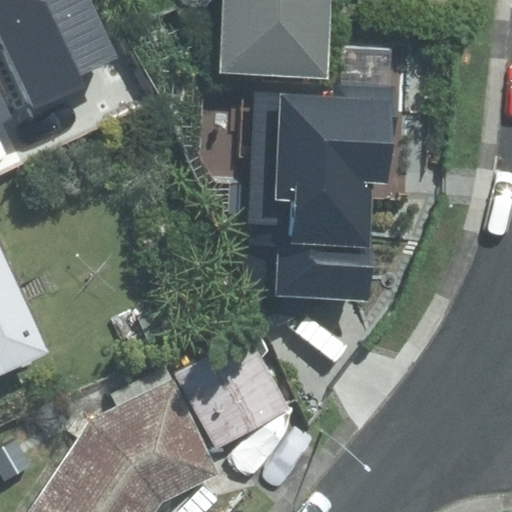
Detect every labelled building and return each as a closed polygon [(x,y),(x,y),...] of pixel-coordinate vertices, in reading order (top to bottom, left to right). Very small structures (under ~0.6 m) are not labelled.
[(79,76),(118,58),(90,0),(0,0),(0,39),(34,112),(85,88),(79,76)] [(211,0),(206,75),(318,83),(324,0),(211,0)] [(0,126),(16,119),(0,86),(0,126)] [(0,369),(39,350),(0,268),(0,369)] [(210,473),(197,451),(273,408),(235,343),(75,434),(18,511),(151,511),(159,502),(210,473)]
